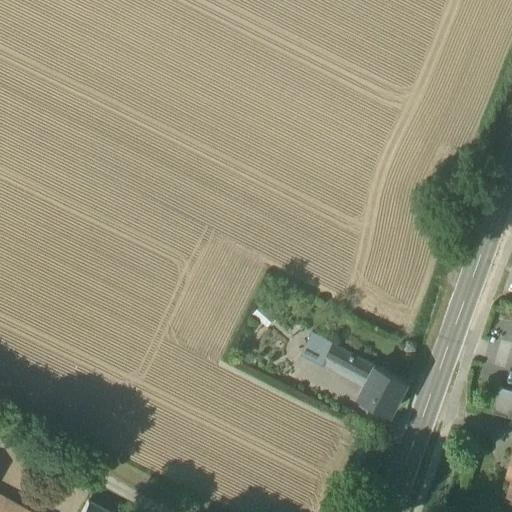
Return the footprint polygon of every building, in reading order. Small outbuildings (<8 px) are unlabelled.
[(425,190),(436,195),(444,192),(445,189),(441,181),(431,176),(425,190)] [(262,303),(252,313),(266,326),(276,316),(262,303)] [(303,356),(321,365),(326,356),(319,353),(321,349),(327,352),(332,342),(315,333),(303,356)] [(339,363),(368,377),(375,364),(332,342),(327,352),(321,349),(319,353),(326,356),(339,363)] [(326,356),(321,365),(334,372),(339,363),(326,356)] [(339,363),(334,372),(363,387),(368,377),(339,363)] [(360,394),(390,410),(405,380),(375,364),(368,377),(363,387),(360,394)] [(493,407),(511,413),(511,390),(500,386),(493,407)] [(104,511),(85,501),(78,511),(25,511),(0,497),(0,511),(104,511)]
